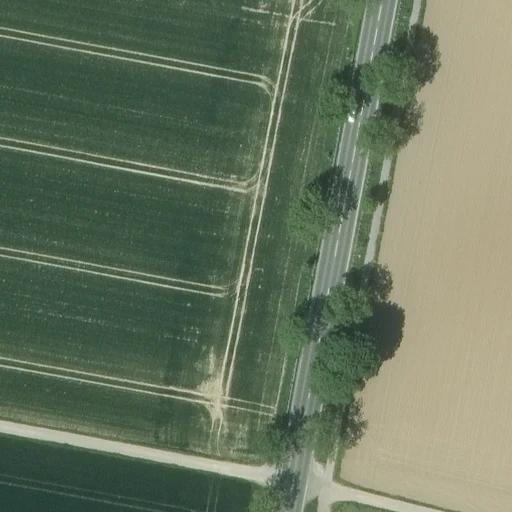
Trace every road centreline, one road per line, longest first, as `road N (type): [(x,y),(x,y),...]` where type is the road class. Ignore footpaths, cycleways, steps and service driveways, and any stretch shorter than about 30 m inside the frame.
road 1 (secondary): [(286,511),(381,0)]
road 2 (track): [(0,430),(406,511)]
